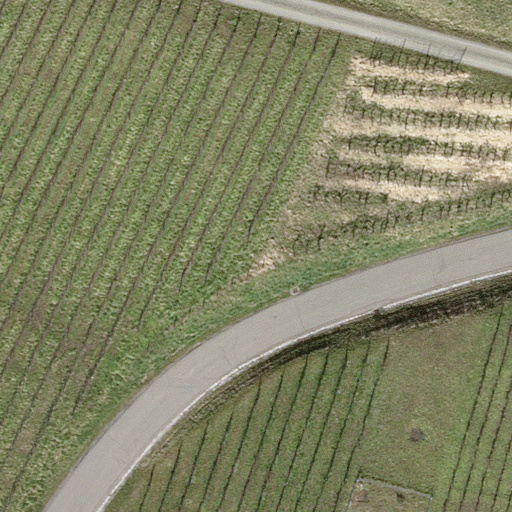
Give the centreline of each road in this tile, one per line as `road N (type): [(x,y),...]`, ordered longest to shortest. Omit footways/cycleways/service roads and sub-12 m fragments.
road 1 (residential): [(78,511),(144,414),(286,313),(511,248)]
road 2 (track): [(511,62),(263,0)]
